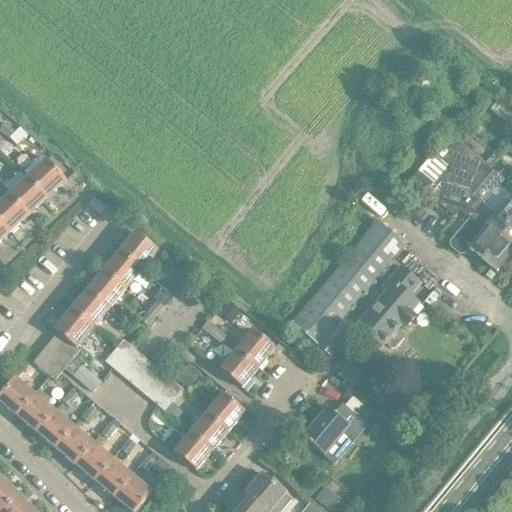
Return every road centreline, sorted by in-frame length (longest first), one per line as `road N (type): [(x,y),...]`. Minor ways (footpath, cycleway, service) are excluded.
road 1 (residential): [(0,363),(121,215)]
road 2 (residential): [(194,511),(297,380)]
